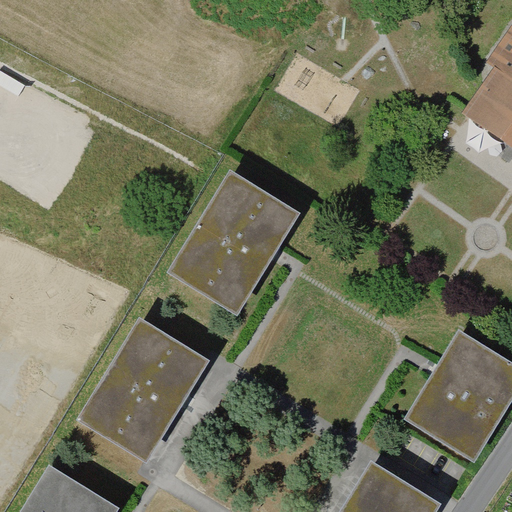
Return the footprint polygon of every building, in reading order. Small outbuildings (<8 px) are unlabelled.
[(511,34),(486,74),(494,79),(461,129),(511,162),(511,34)] [(301,216),(229,173),(168,273),(239,317),(277,255),(301,216)] [(209,363),(138,319),(75,420),(146,464),(185,402),(209,363)] [(511,404),(511,363),(460,332),(436,372),(406,420),(476,463),(511,404)] [(435,511),(440,506),(372,464),(342,511),(435,511)] [(114,511),(116,510),(47,468),(19,511),(114,511)]
